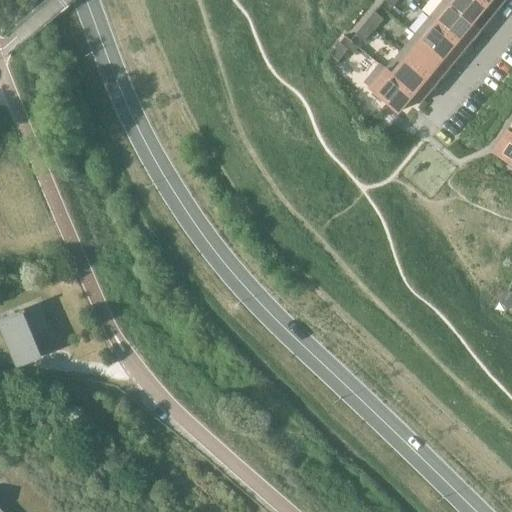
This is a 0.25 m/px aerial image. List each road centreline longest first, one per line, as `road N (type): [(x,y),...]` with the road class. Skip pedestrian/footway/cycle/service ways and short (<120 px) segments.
road 1 (tertiary): [(473,511),(201,232),(153,152),(87,0)]
road 2 (residential): [(288,511),(166,404),(120,346)]
road 3 (residential): [(426,129),(511,25)]
